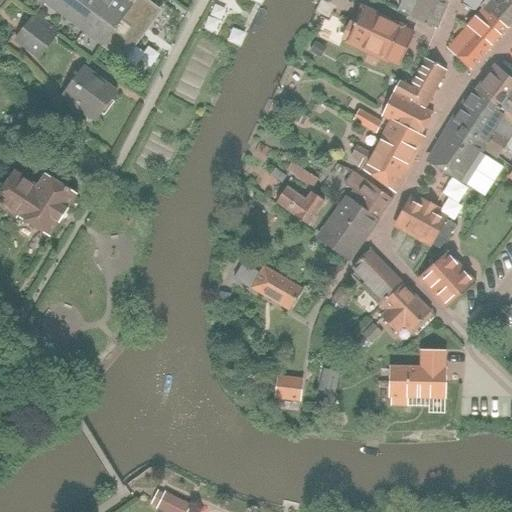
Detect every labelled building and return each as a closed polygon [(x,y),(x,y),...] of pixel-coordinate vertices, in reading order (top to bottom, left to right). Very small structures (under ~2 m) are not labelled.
[(56,0),(88,22),(104,0),(56,0)] [(104,0),(88,22),(116,42),(131,22),(146,2),(143,0),(104,0)] [(420,24),(430,0),(386,0),(383,7),(420,24)] [(492,22),(511,0),(480,0),(475,6),(492,22)] [(383,61),(399,26),(348,3),(341,18),(336,16),(327,36),(383,61)] [(492,22),(475,6),(440,44),(458,60),(492,22)] [(16,7),(0,28),(0,38),(24,56),(45,27),(16,7)] [(409,102),(432,66),(410,53),(393,81),(385,76),(380,84),(409,102)] [(477,58),(456,84),(488,110),(507,124),(511,117),(511,95),(502,88),(507,82),(477,58)] [(66,64),(46,91),(84,120),(105,93),(66,64)] [(402,140),(417,107),(409,102),(380,84),(368,111),(384,119),(379,129),(402,140)] [(467,144),(488,110),(456,84),(411,157),(428,168),(436,173),(446,179),(449,174),(467,144)] [(363,122),(368,109),(343,99),(338,111),(363,122)] [(393,161),(402,140),(379,129),(374,140),(366,136),(361,146),(393,161)] [(489,158),(467,144),(449,174),(471,187),(489,158)] [(379,188),(393,161),(361,146),(353,163),(359,165),(356,172),(379,188)] [(511,150),(494,173),(511,187),(511,150)] [(298,180),(305,170),(278,152),(272,161),(298,180)] [(0,170),(0,208),(6,213),(32,230),(60,188),(35,171),(26,184),(2,167),(0,170)] [(332,192),(362,215),(376,195),(338,167),(329,179),(337,185),(332,192)] [(292,220),(308,196),(295,188),(290,194),(272,182),(261,198),(292,220)] [(395,191),(378,220),(413,240),(430,211),(422,206),(423,204),(406,194),(404,196),(395,191)] [(303,231),(333,254),(362,215),(332,192),(303,231)] [(458,275),(431,246),(406,269),(433,298),(458,275)] [(364,294),(385,275),(360,247),(339,265),(364,294)] [(225,258),(217,274),(272,303),(283,282),(245,261),(242,267),(225,258)] [(393,326),(415,305),(388,278),(367,298),(370,302),(365,306),(383,325),(388,320),(393,326)] [(511,288),(507,284),(492,306),(511,319),(511,288)] [(376,398),(430,397),(428,344),(404,344),(404,357),(374,358),(376,398)] [(323,386),(326,362),(310,360),(306,384),(323,386)] [(290,369),(263,366),(261,388),(288,391),(290,369)] [(166,511),(172,500),(151,490),(144,505),(160,511),(166,511)]
